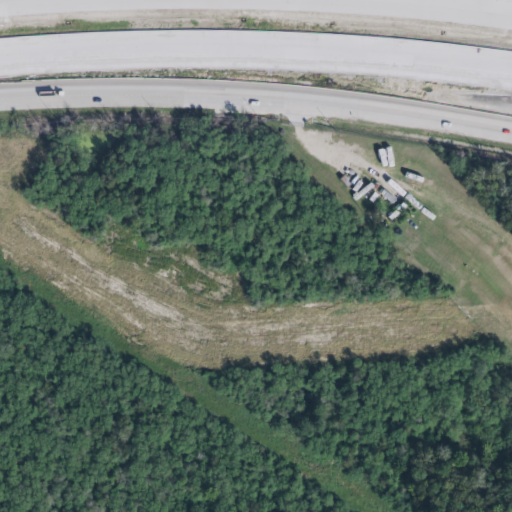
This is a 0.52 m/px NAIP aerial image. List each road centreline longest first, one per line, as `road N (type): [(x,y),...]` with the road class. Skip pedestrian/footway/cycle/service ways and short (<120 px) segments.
road 1 (primary): [(0,100),(151,95),(277,102),(511,131)]
road 2 (motorway): [(0,58),(314,54),(511,73)]
road 3 (motorway): [(202,98),(511,108)]
road 4 (motorway): [(511,16),(362,0)]
